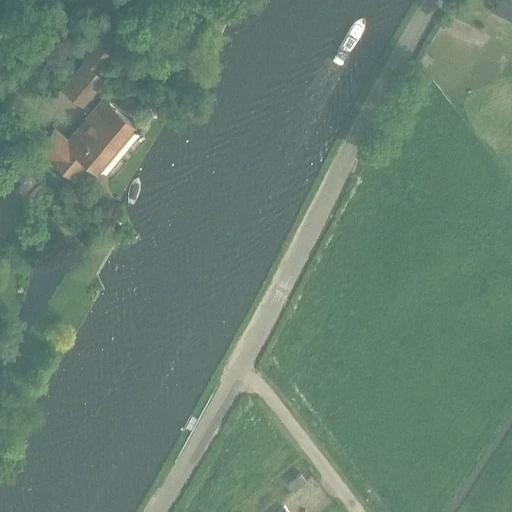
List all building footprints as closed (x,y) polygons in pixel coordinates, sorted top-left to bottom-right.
[(511,0),(496,0),(491,12),(511,21),(511,0)] [(82,106),(105,79),(106,77),(102,74),(116,57),(94,40),(84,53),(86,56),(61,88),(82,106)] [(53,129),(38,148),(52,159),(52,160),(69,174),(82,158),(95,168),(96,167),(101,170),(112,158),(107,154),(132,123),(103,99),(67,141),(53,129)] [(6,156),(0,163),(0,175),(15,188),(26,173),(6,156)] [(294,491),(306,481),(300,473),(288,483),(294,491)]
